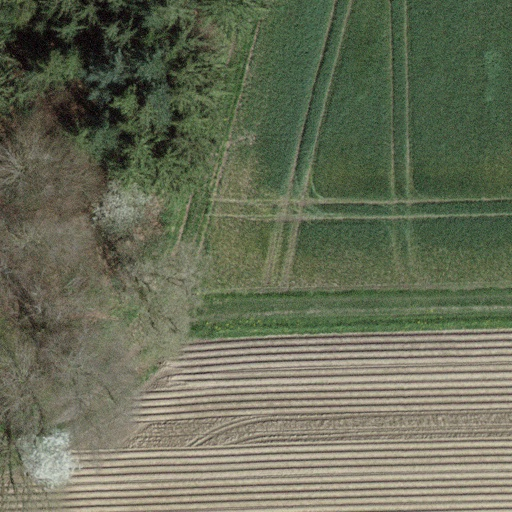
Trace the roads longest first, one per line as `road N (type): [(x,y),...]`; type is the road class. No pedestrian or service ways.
road 1 (track): [(258,0),(214,159),(225,312),(511,276)]
road 2 (track): [(225,312),(0,403)]
